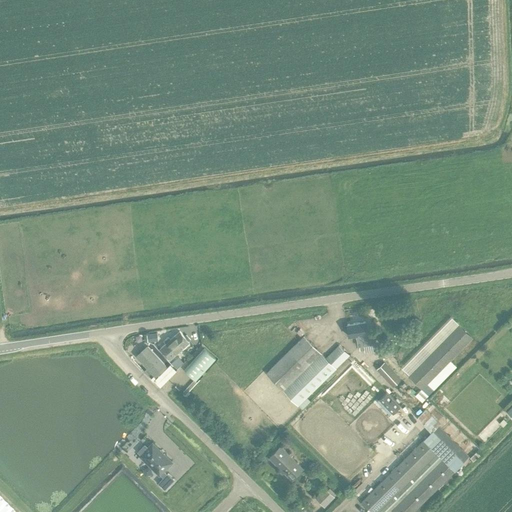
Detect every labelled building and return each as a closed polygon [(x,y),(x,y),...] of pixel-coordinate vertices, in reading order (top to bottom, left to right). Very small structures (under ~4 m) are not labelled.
[(367,333),(365,322),(347,325),(349,337),(357,336),(358,347),(359,346),(363,346),(376,344),(374,332),(367,333)] [(422,388),(418,392),(416,394),(423,400),(455,367),(449,360),(472,337),(459,324),(409,376),(422,388)] [(168,336),(167,337),(166,338),(165,338),(165,339),(164,339),(164,340),(163,341),(166,343),(162,348),(171,358),(190,341),(180,330),(171,339),(168,336)] [(325,357),(303,336),(266,373),(298,405),(349,354),(339,344),(325,357)] [(142,348),(136,353),(148,366),(146,368),(150,372),(151,371),(155,375),(162,369),(166,365),(147,343),(142,348)] [(214,357),(204,348),(185,369),(195,378),(214,357)] [(412,356),(404,365),(409,369),(417,361),(412,356)] [(378,368),(394,385),(401,379),(385,362),(378,368)] [(175,370),(170,364),(156,378),(153,376),(151,378),(159,387),(175,370)] [(393,413),(400,406),(386,393),(379,400),(393,413)] [(417,418),(431,433),(361,502),(370,511),(389,511),(392,510),(393,511),(412,511),(454,471),(454,470),(468,456),(438,425),(440,424),(425,409),(417,418)] [(165,489),(174,479),(168,473),(167,474),(163,470),(172,462),(165,455),(165,454),(160,449),(160,450),(152,443),(148,447),(145,444),(138,451),(141,454),(140,455),(160,474),(164,477),(159,483),(165,489)] [(269,457),(291,479),(302,468),(280,446),(269,457)] [(334,496),(325,488),(316,498),(325,506),(334,496)] [(0,511),(18,511),(0,493),(0,511)]
